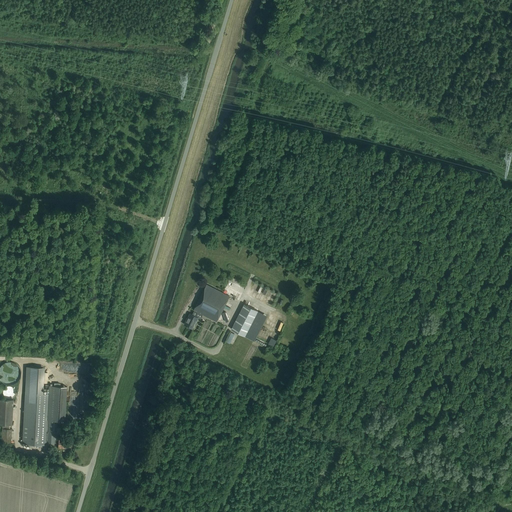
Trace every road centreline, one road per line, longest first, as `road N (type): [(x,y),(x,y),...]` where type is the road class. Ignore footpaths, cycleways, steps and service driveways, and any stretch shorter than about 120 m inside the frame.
road 1 (unclassified): [(77,511),(231,0)]
road 2 (track): [(302,0),(288,46),(268,59),(511,183)]
road 3 (track): [(114,511),(168,331)]
road 4 (track): [(135,497),(176,356),(163,349)]
